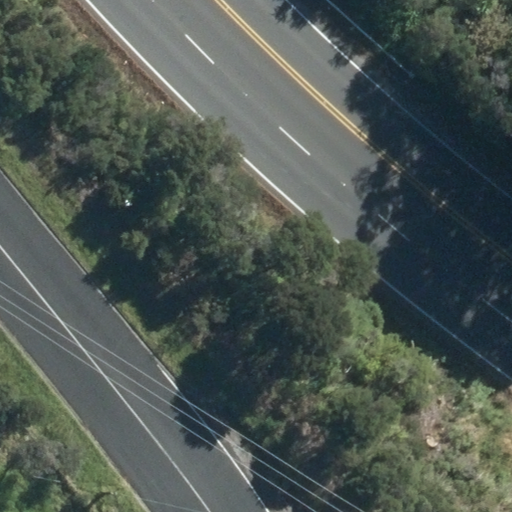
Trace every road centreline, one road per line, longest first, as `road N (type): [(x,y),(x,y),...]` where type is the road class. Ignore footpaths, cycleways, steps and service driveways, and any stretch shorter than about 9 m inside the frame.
road 1 (primary): [(511,262),(336,115),(220,0)]
road 2 (unclassified): [(208,511),(0,243)]
